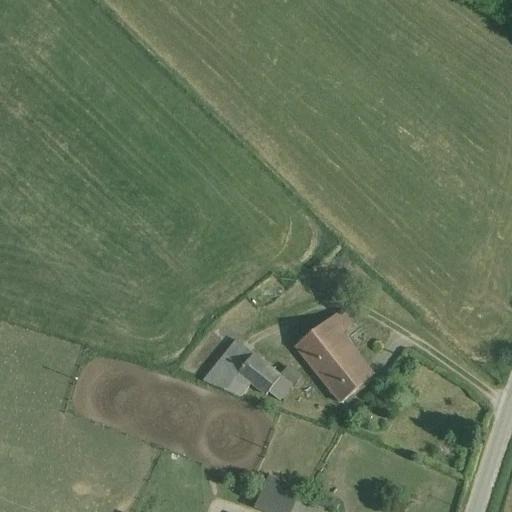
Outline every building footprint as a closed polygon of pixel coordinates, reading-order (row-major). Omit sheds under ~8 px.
[(375,376),(331,321),(317,332),(296,349),(341,405),(375,376)] [(239,339),(211,378),(244,402),(255,386),(271,397),(274,393),(285,401),(299,383),(239,339)] [(301,491),(269,477),(255,511),(258,511),(292,511),(298,500),(301,491)] [(315,496),(311,505),(327,511),(338,511),(340,507),(315,496)] [(327,511),(311,505),(298,500),(292,511),(327,511)]
